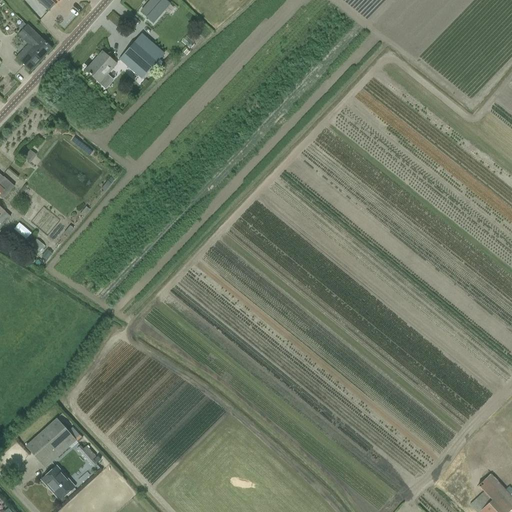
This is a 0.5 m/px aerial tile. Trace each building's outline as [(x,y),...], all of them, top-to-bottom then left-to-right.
[(161,0),(150,0),(141,11),(148,17),(146,18),(153,24),(169,5),(164,0),(162,0),(161,0)] [(177,24),(183,27),(186,20),(181,17),(177,24)] [(18,35),(27,44),(16,58),(31,72),(52,49),(41,39),(40,39),(27,26),(18,35)] [(141,35),(119,60),(142,80),(164,54),(141,35)] [(114,80),(108,75),(117,65),(102,53),(96,59),(98,60),(87,72),(86,71),(89,74),(89,75),(91,76),(105,90),(114,80)] [(37,156),(31,163),(38,170),(45,163),(37,156)] [(0,197),(2,200),(14,187),(4,178),(0,182),(0,197)] [(0,227),(10,217),(0,208),(0,227)] [(69,236),(74,238),(78,231),(73,229),(69,236)] [(42,242),(33,252),(40,259),(49,250),(42,242)] [(18,255),(20,251),(9,245),(7,248),(18,255)] [(24,254),(22,258),(33,264),(35,261),(24,254)] [(45,469),(52,462),(76,441),(56,419),(25,447),(45,469)] [(77,441),(80,438),(72,428),(68,432),(77,441)] [(80,446),(76,450),(92,467),(91,468),(95,473),(100,468),(96,464),(97,463),(101,460),(97,456),(96,458),(86,447),(83,449),(81,447),(80,446)] [(59,501),(67,494),(75,487),(56,467),(51,472),(43,478),(54,490),(52,492),(59,501)] [(482,492),(469,505),(474,511),(507,511),(511,508),(511,498),(507,494),(489,474),(477,486),(482,492)]
